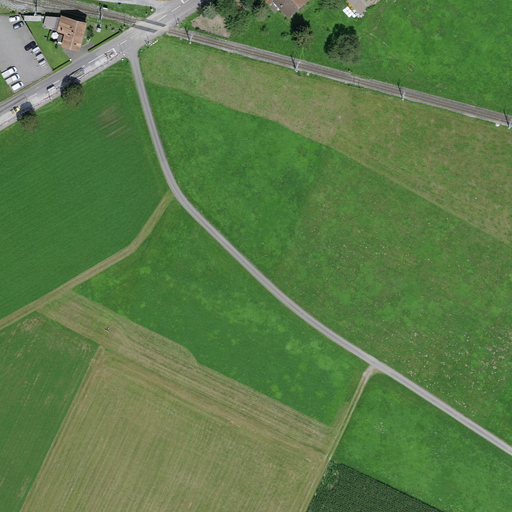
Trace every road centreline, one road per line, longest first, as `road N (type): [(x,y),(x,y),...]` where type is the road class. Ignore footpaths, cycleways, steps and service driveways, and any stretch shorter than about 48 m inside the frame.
road 1 (unclassified): [(511,449),(330,334),(186,205),(167,171),(129,38)]
road 2 (secondary): [(129,38),(0,114)]
